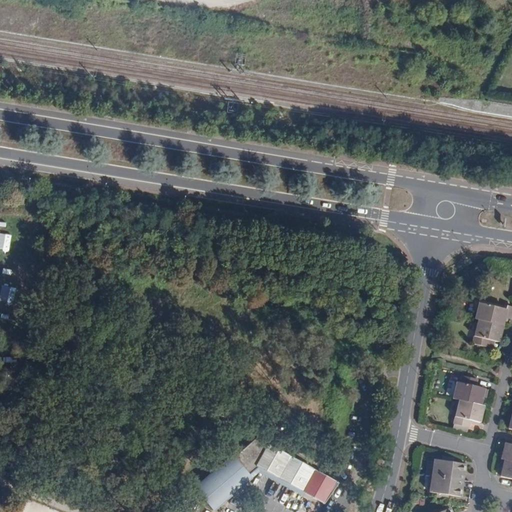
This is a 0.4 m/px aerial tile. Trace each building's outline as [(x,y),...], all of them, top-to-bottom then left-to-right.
[(479,302),(475,319),(477,320),(501,325),(503,316),(504,314),(510,315),(511,307),(511,306),(506,305),(505,309),(479,302)] [(501,325),(477,320),(472,343),(486,347),(488,339),(492,340),(497,342),(501,325)] [(456,382),(452,398),(459,400),(479,405),(481,397),(483,388),(474,386),(476,379),(462,375),(460,383),(456,382)] [(479,405),(459,400),(453,423),(466,427),(467,427),(469,420),(478,422),(483,406),(479,405)] [(194,488),(214,511),(233,493),(231,491),(236,487),(233,484),(236,481),(238,485),(258,468),(324,504),(338,483),(268,444),(267,446),(259,436),(221,469),(217,469),(194,488)] [(505,443),(501,459),(504,460),(511,461),(511,444),(510,444),(508,444),(505,443)] [(433,474),(432,476),(461,480),(462,474),(464,474),(465,466),(454,463),(442,462),(435,460),(434,463),(433,474)] [(511,479),(511,483),(511,487),(511,461),(504,460),(502,469),(501,476),(511,479)] [(461,480),(432,476),(432,479),(430,490),(430,492),(437,493),(448,495),(460,497),(461,488),(460,488),(461,480)]
